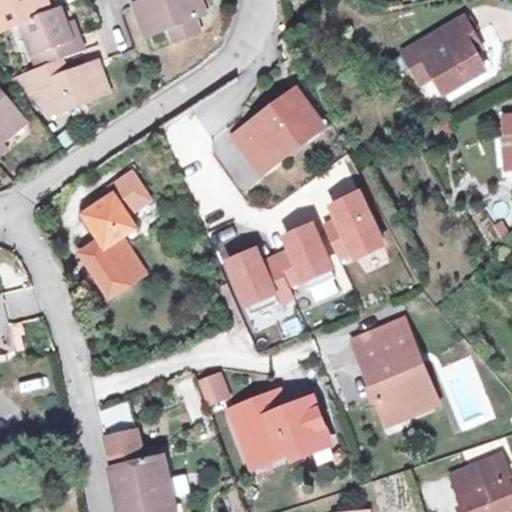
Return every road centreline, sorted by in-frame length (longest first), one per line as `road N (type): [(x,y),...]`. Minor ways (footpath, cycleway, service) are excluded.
road 1 (residential): [(11,221),(25,196),(249,50),(257,0)]
road 2 (residential): [(102,511),(52,276),(11,221)]
